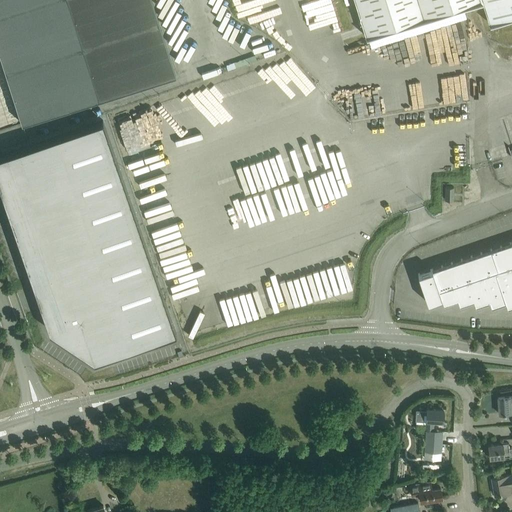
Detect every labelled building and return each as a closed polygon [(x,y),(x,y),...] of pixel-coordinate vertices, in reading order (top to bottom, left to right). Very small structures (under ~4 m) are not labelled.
[(0,0),(0,53),(22,123),(175,75),(151,0),(0,0)] [(511,0),(354,0),(366,36),(481,0),(482,0),(490,23),(511,16),(511,0)] [(212,85),(207,88),(214,97),(219,94),(212,85)] [(176,333),(102,120),(7,153),(56,295),(53,296),(69,344),(87,338),(95,360),(156,339),(156,340),(176,333)] [(329,171),(330,158),(289,158),(289,171),(329,171)] [(445,186),(445,199),(453,200),(453,186),(445,186)] [(511,241),(418,273),(427,302),(441,297),(443,303),(457,298),(459,304),(473,299),(475,305),(489,300),(491,306),(505,301),(507,307),(511,305),(511,241)] [(510,412),(510,404),(511,404),(511,395),(497,397),(498,413),(504,413),(505,413),(505,412),(510,412)] [(416,409),(415,420),(426,421),(425,429),(426,429),(424,457),(440,458),(442,431),(432,430),(433,421),(442,422),(443,409),(427,408),(426,410),(416,409)] [(508,442),(488,444),(489,457),(509,456),(509,457),(511,456),(511,447),(509,448),(508,442)] [(507,485),(510,484),(511,484),(511,473),(491,477),(494,494),(511,491),(508,491),(507,485)] [(430,481),(410,484),(411,494),(419,493),(420,500),(431,499),(442,497),(440,486),(431,487),(430,481)] [(419,511),(418,501),(390,507),(390,511),(419,511)]
